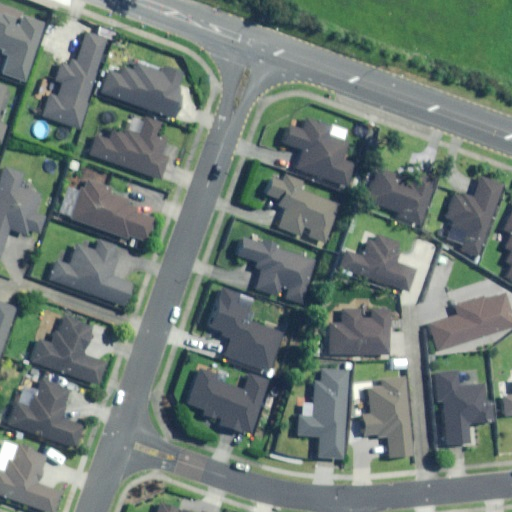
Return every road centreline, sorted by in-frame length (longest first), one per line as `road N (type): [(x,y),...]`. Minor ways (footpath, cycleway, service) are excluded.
road 1 (tertiary): [(119,440),(257,47)]
road 2 (secondary): [(511,136),(257,47)]
road 3 (residential): [(119,440),(269,491),(346,499)]
road 4 (residential): [(346,499),(511,484)]
road 5 (secondary): [(257,47),(138,0)]
